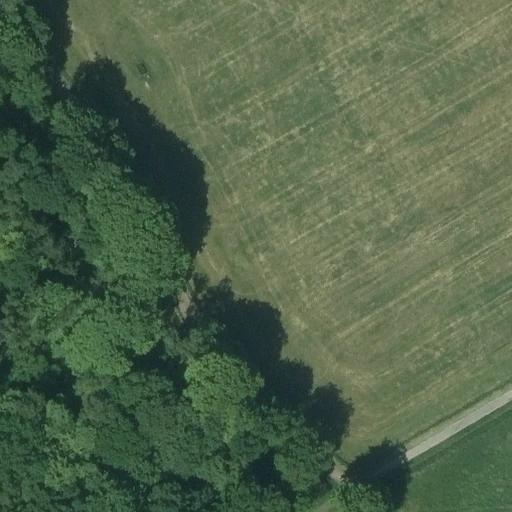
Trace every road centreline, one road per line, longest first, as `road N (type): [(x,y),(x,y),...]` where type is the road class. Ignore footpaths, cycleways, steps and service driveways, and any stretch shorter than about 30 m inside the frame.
road 1 (track): [(375,511),(215,359),(88,131),(1,0)]
road 2 (track): [(356,491),(511,401)]
